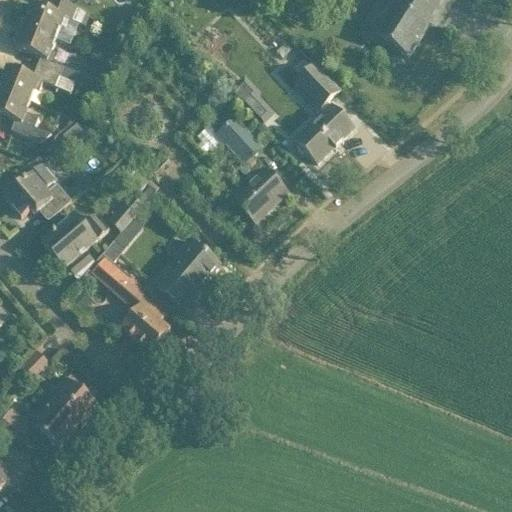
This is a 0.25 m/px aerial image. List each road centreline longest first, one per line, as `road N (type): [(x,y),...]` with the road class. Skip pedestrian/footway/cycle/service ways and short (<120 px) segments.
road 1 (tertiary): [(160,408),(296,255),(460,122),(511,67)]
road 2 (residential): [(160,408),(55,319),(0,252)]
road 3 (tertiary): [(72,511),(160,408)]
